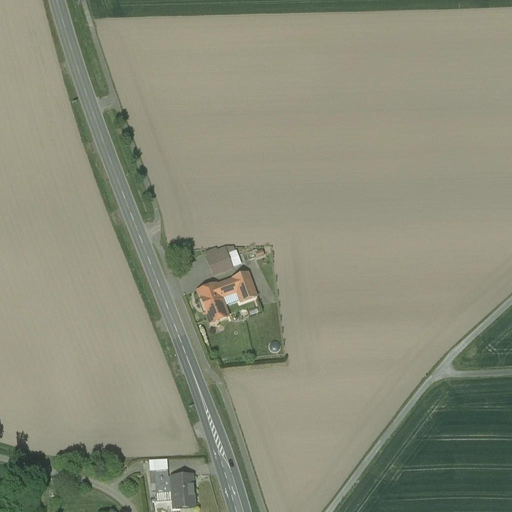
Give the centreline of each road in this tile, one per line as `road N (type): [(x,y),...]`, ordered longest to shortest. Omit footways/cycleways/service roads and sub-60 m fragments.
road 1 (primary): [(240,511),(56,0)]
road 2 (unclassified): [(511,301),(420,392),(329,511)]
road 3 (unclassified): [(131,511),(97,485),(0,457)]
